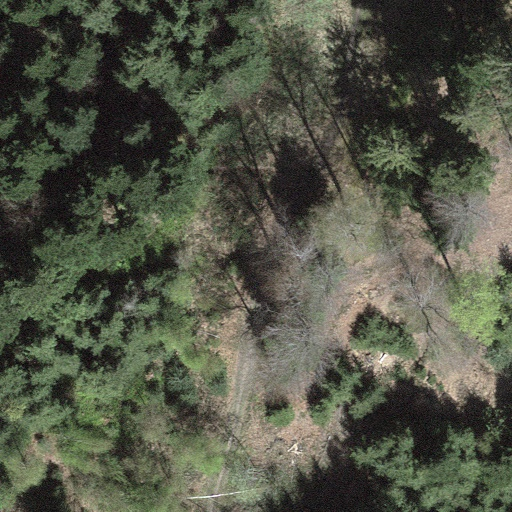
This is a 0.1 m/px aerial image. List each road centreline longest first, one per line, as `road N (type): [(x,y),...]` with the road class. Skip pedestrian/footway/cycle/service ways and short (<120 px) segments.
road 1 (track): [(345,0),(239,511)]
road 2 (track): [(322,107),(0,377)]
